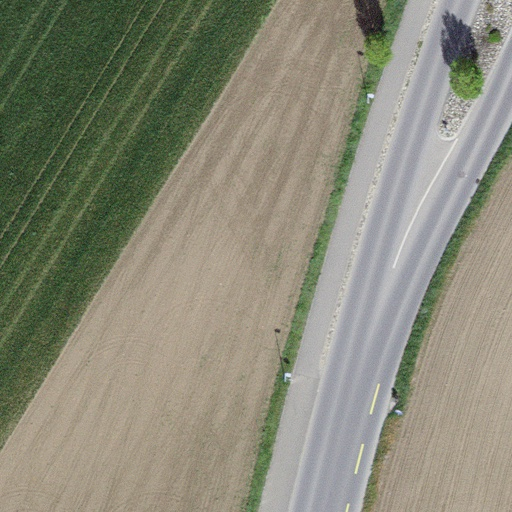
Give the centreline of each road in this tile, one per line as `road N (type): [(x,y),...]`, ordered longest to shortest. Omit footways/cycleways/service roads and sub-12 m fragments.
road 1 (secondary): [(464,0),(411,155),(369,327)]
road 2 (secondary): [(369,327),(511,80)]
road 3 (secondary): [(369,327),(321,511)]
